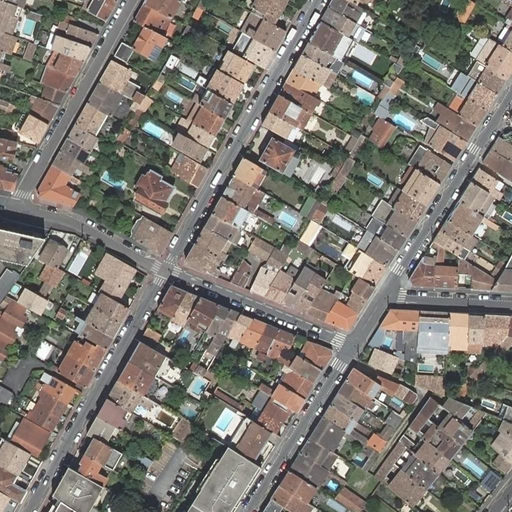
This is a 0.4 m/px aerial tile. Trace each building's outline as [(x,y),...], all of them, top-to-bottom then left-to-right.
[(0,0),(0,31),(2,32),(8,16),(12,17),(16,5),(0,0)] [(106,20),(117,1),(115,0),(90,0),(86,8),(106,20)] [(171,18),(181,0),(180,0),(145,0),(144,3),(171,18)] [(273,24),(286,2),(281,0),(256,0),(252,8),(257,10),(255,14),(273,24)] [(332,0),(328,8),(356,24),(360,26),(365,29),(367,25),(361,22),(368,11),(356,5),(349,0),(348,0),(332,0)] [(464,23),(475,3),(469,0),(464,0),(455,18),(464,23)] [(169,21),(171,18),(144,3),(134,21),(145,27),(158,34),(166,19),(169,21)] [(16,5),(12,17),(14,18),(16,19),(21,7),(16,5)] [(328,8),(320,21),(344,34),(352,39),(360,26),(356,24),(328,8)] [(44,15),(30,10),(28,17),(41,22),(44,15)] [(275,50),(286,31),(273,24),(255,14),(251,12),(241,31),(246,34),(248,35),(275,50)] [(8,16),(2,32),(8,34),(14,18),(12,17),(8,16)] [(64,22),(73,25),(75,20),(66,17),(64,22)] [(73,25),(98,34),(103,26),(77,17),(75,20),(73,25)] [(24,32),(31,34),(35,21),(28,19),(24,32)] [(91,47),(98,34),(73,25),(64,22),(61,21),(56,36),(91,47)] [(320,21),(308,42),(332,55),(344,34),(320,21)] [(511,52),(511,26),(508,23),(505,27),(506,28),(510,30),(503,43),(499,40),(497,39),(496,42),(498,44),(511,52)] [(195,33),(197,29),(188,24),(187,26),(182,34),(188,37),(192,32),(195,33)] [(155,60),(166,38),(158,34),(145,27),(133,48),(122,42),(114,55),(126,62),(134,49),(155,60)] [(510,30),(506,28),(499,40),(503,43),(510,30)] [(18,38),(8,34),(2,32),(0,31),(0,50),(3,51),(12,54),(18,38)] [(52,50),(56,36),(50,33),(45,47),(52,50)] [(265,68),(275,50),(248,35),(238,53),(265,68)] [(84,61),(91,47),(56,36),(52,50),(59,52),(84,61)] [(506,79),(511,69),(511,52),(498,44),(496,42),(493,41),(481,60),(479,58),(477,60),(484,64),(485,65),(506,79)] [(308,42),(301,55),(323,67),(327,69),(329,70),(336,74),(343,62),(341,61),(335,57),(332,55),(308,42)] [(37,63),(43,46),(37,44),(31,61),(37,63)] [(411,54),(414,49),(408,46),(405,51),(411,54)] [(0,68),(1,69),(8,71),(10,66),(0,62),(0,58),(3,51),(0,50),(0,68)] [(221,68),(245,82),(254,65),(228,50),(223,59),(225,60),(221,68)] [(403,67),(407,61),(411,54),(405,51),(397,64),(403,67)] [(75,76),(84,61),(59,52),(57,55),(54,54),(49,63),(51,65),(50,67),(75,76)] [(178,58),(171,54),(165,65),(171,69),(172,70),(178,58)] [(301,55),(293,68),(315,81),(321,84),(328,88),(329,88),(336,74),(329,70),(327,69),(323,67),(301,55)] [(140,104),(145,96),(139,93),(141,88),(127,80),(132,71),(112,60),(99,82),(122,94),(134,101),(140,104)] [(496,94),(506,79),(485,65),(484,64),(477,60),(468,77),(474,80),(478,83),(496,94)] [(66,92),(75,76),(50,67),(47,66),(41,83),(47,85),(66,92)] [(213,93),(232,104),(244,84),(217,69),(213,67),(206,79),(194,72),(190,80),(207,89),(213,93)] [(293,68),(286,82),(311,95),(313,97),(321,84),(315,81),(293,68)] [(166,77),(160,74),(157,79),(163,83),(166,77)] [(487,110),(496,94),(478,83),(474,80),(468,77),(465,75),(463,78),(471,83),(468,89),(459,84),(455,90),(464,96),(465,96),(468,99),(487,110)] [(393,96),(403,80),(397,77),(390,88),(387,92),(393,96)] [(111,116),(122,94),(99,82),(87,103),(107,114),(111,116)] [(286,82),(279,95),(306,110),(311,113),(316,116),(321,108),(318,106),(320,101),(316,98),(313,97),(311,95),(286,82)] [(47,85),(42,99),(59,105),(62,100),(66,92),(47,85)] [(387,92),(390,88),(385,85),(377,97),(383,100),(387,92)] [(224,118),(232,104),(213,93),(207,89),(202,98),(201,99),(198,97),(197,98),(194,97),(192,100),(199,104),(203,106),(224,118)] [(464,96),(455,90),(445,107),(448,109),(457,96),(463,99),(465,96),(464,96)] [(385,109),(393,96),(387,92),(383,100),(380,105),(379,105),(374,113),(380,117),(384,120),(390,111),(385,109)] [(48,125),(59,105),(42,99),(32,95),(23,111),(27,113),(29,114),(48,125)] [(279,95),(269,111),(296,127),(297,127),(300,129),(301,130),(311,113),(306,110),(279,95)] [(152,99),(146,96),(145,96),(140,104),(146,108),(152,99)] [(476,126),(487,110),(468,99),(465,96),(463,99),(457,96),(448,109),(458,115),(476,126)] [(0,108),(7,110),(9,103),(4,101),(0,99),(0,108)] [(18,108),(9,103),(7,110),(6,111),(14,115),(18,108)] [(87,103),(75,125),(95,136),(107,114),(87,103)] [(467,142),(476,126),(458,115),(448,109),(445,107),(439,103),(435,109),(442,114),(436,123),(438,124),(467,142)] [(215,136),(224,118),(203,106),(202,110),(206,112),(201,120),(197,118),(194,124),(215,136)] [(140,118),(144,112),(137,108),(133,114),(140,118)] [(206,112),(202,110),(197,118),(201,120),(206,112)] [(269,111),(262,124),(275,132),(286,138),(293,142),(300,129),(297,127),(296,127),(269,111)] [(38,142),(48,125),(29,114),(27,113),(26,116),(18,131),(38,142)] [(18,131),(26,116),(23,114),(15,129),(18,131)] [(134,127),(140,118),(133,114),(127,123),(134,127)] [(454,161),(467,142),(438,124),(436,123),(427,117),(420,120),(431,128),(426,143),(454,161)] [(207,148),(215,136),(194,124),(189,121),(187,120),(183,118),(176,130),(180,133),(186,136),(190,138),(207,148)] [(67,138),(90,151),(98,138),(95,136),(75,125),(67,138)] [(116,139),(121,143),(130,132),(124,127),(116,139)] [(0,129),(0,138),(8,140),(12,131),(0,128),(0,129)] [(355,130),(352,136),(355,137),(358,140),(361,135),(362,134),(355,130)] [(286,138),(275,132),(272,138),(259,160),(290,177),(294,170),(297,166),(301,158),(298,157),(300,154),(282,144),(286,138)] [(200,161),(207,148),(190,138),(186,136),(180,133),(173,146),(178,149),(182,151),(200,161)] [(352,160),(366,137),(361,135),(358,140),(349,156),(348,157),(352,160)] [(349,156),(358,140),(355,137),(344,154),(349,156)] [(499,137),(491,149),(511,162),(511,145),(499,137)] [(24,168),(27,162),(13,157),(16,142),(8,140),(0,138),(0,156),(12,160),(13,163),(24,168)] [(92,156),(101,161),(103,158),(90,151),(67,138),(60,151),(77,160),(82,163),(87,155),(92,157),(92,156)] [(440,184),(452,165),(423,147),(421,146),(409,165),(411,166),(412,167),(416,169),(440,184)] [(511,162),(491,149),(483,162),(511,180),(511,162)] [(76,178),(78,179),(80,176),(76,174),(80,167),(87,171),(89,167),(82,163),(77,160),(60,151),(52,164),(76,178)] [(198,187),(208,169),(185,156),(181,163),(177,161),(171,172),(175,174),(198,187)] [(15,179),(15,178),(14,174),(5,172),(6,170),(2,169),(3,165),(5,158),(0,157),(0,187),(12,190),(14,185),(15,179)] [(354,161),(352,160),(348,157),(346,161),(341,169),(339,172),(345,176),(354,161)] [(243,158),(233,175),(256,188),(257,189),(259,185),(253,182),(259,172),(265,175),(267,171),(243,158)] [(341,169),(346,161),(341,158),(336,166),(341,169)] [(86,186),(87,184),(85,183),(78,179),(76,178),(52,164),(37,192),(38,197),(73,206),(80,195),(64,185),(67,179),(73,182),(75,180),(86,186)] [(335,178),(339,172),(341,169),(336,166),(335,166),(330,175),(335,178)] [(427,206),(440,184),(416,169),(412,167),(403,181),(407,184),(403,191),(427,206)] [(479,168),(471,182),(495,197),(498,199),(502,193),(493,187),(497,180),(479,168)] [(136,199),(161,213),(167,202),(166,201),(173,188),(160,180),(162,176),(150,170),(148,173),(145,177),(142,175),(136,186),(139,188),(136,193),(139,194),(136,199)] [(253,182),(259,185),(265,175),(259,172),(253,182)] [(346,177),(345,176),(339,172),(335,178),(329,189),(336,193),(346,177)] [(233,175),(227,186),(250,199),(259,204),(264,193),(257,189),(256,188),(233,175)] [(471,182),(459,201),(483,216),(491,204),(495,197),(471,182)] [(227,186),(221,196),(244,209),(247,211),(253,214),(267,222),(269,217),(255,210),(259,204),(250,199),(227,186)] [(417,221),(427,206),(403,191),(399,188),(389,204),(393,207),(394,207),(417,221)] [(221,196),(212,213),(234,225),(243,230),(246,223),(242,221),(247,211),(244,209),(221,196)] [(309,196),(299,213),(308,218),(311,220),(311,219),(311,218),(314,214),(314,213),(318,207),(320,204),(321,202),(309,196)] [(406,237),(417,221),(394,207),(393,207),(389,204),(382,199),(372,215),(373,216),(383,222),(386,224),(406,237)] [(459,201),(447,220),(471,235),(483,216),(459,201)] [(327,209),(320,204),(318,207),(314,213),(314,214),(311,218),(319,223),(322,218),(327,209)] [(491,204),(483,216),(486,218),(487,218),(489,215),(495,206),(491,204)] [(212,213),(205,226),(228,240),(235,244),(241,235),(231,230),(234,225),(212,213)] [(487,218),(495,224),(497,221),(489,215),(487,218)] [(160,254),(172,232),(143,216),(141,218),(137,220),(132,230),(133,234),(131,237),(160,254)] [(398,250),(406,237),(386,224),(383,222),(373,216),(364,229),(371,233),(375,235),(377,236),(398,250)] [(494,230),(497,225),(495,224),(487,218),(486,218),(484,223),(494,230)] [(470,251),(477,239),(471,235),(447,220),(440,230),(468,248),(467,249),(470,251)] [(303,221),(300,227),(305,230),(307,227),(308,224),(305,222),(303,221)] [(205,226),(195,243),(220,258),(224,260),(227,254),(222,251),(228,240),(205,226)] [(305,230),(301,235),(308,239),(313,231),(307,227),(305,230)] [(36,251),(45,238),(0,228),(0,258),(27,265),(34,255),(36,251)] [(454,254),(458,256),(461,258),(467,249),(468,248),(440,230),(433,241),(439,245),(454,254)] [(388,267),(398,250),(377,236),(375,235),(371,233),(361,250),(362,251),(366,253),(388,267)] [(256,237),(249,250),(255,253),(259,247),(262,241),(256,237)] [(42,254),(36,251),(34,255),(49,264),(56,268),(67,249),(50,240),(42,254)] [(314,250),(298,240),(294,247),(310,257),(312,253),(314,250)] [(269,245),(262,241),(259,247),(255,253),(262,257),(269,245)] [(430,246),(438,250),(439,245),(433,241),(430,246)] [(220,258),(195,243),(185,260),(185,264),(216,277),(219,272),(219,270),(214,268),(220,258)] [(280,251),(288,256),(293,249),(284,244),(280,251)] [(269,260),(275,249),(269,245),(262,257),(269,260)] [(280,269),(288,256),(280,251),(275,249),(269,260),(267,263),(266,264),(280,269)] [(325,257),(314,250),(312,253),(323,261),(323,260),(325,257)] [(375,287),(388,267),(366,253),(362,251),(360,255),(363,257),(355,270),(352,268),(351,268),(350,267),(348,271),(353,274),(358,277),(375,287)] [(100,293),(101,293),(118,302),(130,282),(131,280),(136,270),(107,253),(102,262),(101,265),(95,274),(107,281),(100,293)] [(434,287),(456,288),(457,274),(458,256),(454,254),(453,267),(440,266),(441,257),(437,256),(435,264),(434,287)] [(491,290),(511,291),(511,254),(510,259),(506,257),(503,261),(507,264),(507,265),(505,269),(503,271),(497,280),(491,290)] [(363,257),(360,255),(359,255),(352,268),(355,270),(363,257)] [(411,286),(434,287),(435,264),(437,256),(434,255),(433,259),(423,257),(408,280),(411,286)] [(471,289),(491,290),(497,280),(491,276),(461,258),(458,256),(457,274),(474,275),(474,279),(472,279),(471,289)] [(328,258),(326,262),(334,267),(336,264),(328,258)] [(243,261),(238,268),(236,272),(243,275),(245,271),(249,267),(245,262),(243,261)] [(497,266),(503,271),(505,269),(507,265),(501,261),(497,266)] [(322,262),(317,270),(321,273),(327,265),(322,262)] [(301,271),(312,278),(312,277),(315,274),(317,270),(306,263),(304,267),(301,271)] [(53,284),(55,286),(63,272),(56,268),(49,264),(41,278),(46,280),(53,284)] [(261,267),(250,290),(264,296),(280,269),(266,264),(261,267)] [(238,268),(233,265),(231,270),(235,273),(230,283),(237,285),(244,288),(247,283),(249,277),(250,276),(245,271),(243,275),(236,272),(238,268)] [(491,276),(497,280),(503,271),(497,266),(491,276)] [(286,273),(280,269),(264,296),(281,303),(296,279),(299,274),(290,268),(286,273)] [(0,303),(6,295),(15,282),(20,275),(14,270),(12,273),(7,269),(0,278),(0,303)] [(293,308),(305,312),(321,286),(324,282),(325,280),(323,279),(325,276),(321,273),(317,270),(315,274),(312,277),(312,278),(293,308)] [(281,303),(293,308),(312,278),(301,271),(299,274),(296,279),(281,303)] [(351,290),(355,292),(367,300),(375,287),(358,277),(357,280),(351,290)] [(46,280),(38,294),(45,298),(53,284),(46,280)] [(334,294),(336,290),(324,282),(321,286),(334,294)] [(158,308),(172,317),(186,291),(172,285),(171,286),(158,308)] [(305,312),(324,321),(337,300),(341,293),(336,290),(334,294),(321,286),(305,312)] [(186,291),(172,317),(171,318),(171,319),(184,326),(185,324),(187,320),(200,297),(186,291)] [(41,311),(47,300),(45,298),(38,294),(33,292),(25,306),(27,307),(31,310),(39,314),(41,311)] [(351,299),(363,306),(367,300),(355,292),(353,296),(349,294),(347,297),(351,299)] [(101,293),(92,307),(120,324),(129,308),(118,302),(101,293)] [(69,294),(66,298),(72,302),(75,298),(69,294)] [(12,299),(6,295),(0,303),(0,305),(6,310),(12,299)] [(210,301),(200,297),(187,320),(189,322),(192,323),(191,326),(190,327),(197,332),(200,328),(205,331),(220,305),(210,301)] [(337,300),(324,321),(348,330),(358,313),(363,306),(351,299),(347,297),(350,300),(346,306),(337,300)] [(0,358),(2,360),(7,351),(3,349),(7,341),(11,344),(17,335),(12,332),(17,325),(21,327),(26,318),(22,315),(27,307),(25,306),(16,301),(12,299),(6,310),(4,313),(0,311),(0,319),(1,319),(0,320),(0,358)] [(230,309),(220,305),(205,331),(208,332),(210,334),(208,337),(207,339),(209,339),(207,342),(210,343),(214,336),(230,309)] [(31,310),(27,307),(22,315),(26,318),(31,310)] [(67,311),(60,307),(56,316),(57,316),(62,319),(67,311)] [(120,324),(92,307),(84,321),(113,337),(120,324)] [(240,313),(230,309),(214,336),(210,343),(211,344),(207,350),(216,354),(227,336),(240,313)] [(390,309),(379,327),(382,329),(392,330),(409,331),(408,342),(406,341),(404,360),(405,360),(416,364),(417,355),(417,350),(419,311),(390,309)] [(419,311),(417,350),(447,352),(449,313),(419,311)] [(253,318),(240,313),(227,336),(233,339),(230,346),(235,349),(239,341),(253,318)] [(469,314),(449,313),(447,352),(450,352),(451,348),(464,349),(464,353),(466,353),(466,352),(469,314)] [(483,314),(469,314),(466,352),(480,353),(481,346),(482,342),(483,314)] [(509,316),(483,314),(482,342),(485,342),(485,344),(498,345),(507,336),(509,316)] [(113,337),(84,321),(76,316),(74,319),(80,322),(75,331),(97,343),(106,348),(113,337)] [(266,323),(253,318),(239,341),(253,348),(266,323)] [(80,322),(74,319),(69,328),(75,331),(80,322)] [(280,329),(266,323),(253,348),(260,351),(256,359),(262,362),(265,356),(280,329)] [(17,335),(21,327),(17,325),(12,332),(17,335)] [(144,334),(158,342),(162,335),(147,327),(144,334)] [(295,335),(280,329),(265,356),(268,357),(269,354),(277,358),(279,355),(282,348),(285,350),(289,348),(295,335)] [(140,340),(154,348),(158,342),(144,334),(140,340)] [(105,352),(106,348),(97,343),(95,346),(86,341),(78,336),(75,341),(58,372),(85,387),(91,377),(99,362),(105,352)] [(511,336),(507,336),(498,345),(496,347),(503,349),(507,350),(511,342),(511,336)] [(171,359),(167,356),(154,348),(140,340),(136,347),(140,350),(137,355),(133,353),(129,360),(162,380),(172,386),(181,369),(176,366),(171,367),(169,362),(171,359)] [(331,350),(308,341),(303,350),(306,352),(303,359),(323,370),(332,355),(331,350)] [(496,347),(486,357),(493,360),(503,349),(496,347)] [(378,349),(371,365),(391,374),(396,360),(399,363),(403,364),(405,360),(404,360),(378,349)] [(279,355),(277,358),(276,360),(284,365),(314,383),(323,370),(303,359),(297,356),(293,363),(279,355)] [(486,357),(477,367),(469,376),(476,379),(493,360),(486,357)] [(142,395),(147,398),(149,395),(155,393),(156,398),(162,401),(172,386),(162,380),(129,360),(124,368),(129,371),(126,376),(121,373),(117,381),(142,395)] [(190,361),(186,368),(194,372),(197,365),(190,361)] [(197,365),(194,372),(202,377),(206,371),(197,365)] [(286,373),(279,385),(304,399),(314,383),(284,365),(281,370),(286,373)] [(477,367),(465,366),(465,381),(469,376),(477,367)] [(375,382),(354,367),(346,380),(373,398),(380,387),(393,395),(394,394),(399,385),(378,376),(375,382)] [(206,371),(202,377),(210,382),(214,384),(218,378),(206,371)] [(27,417),(51,431),(75,389),(53,376),(49,384),(46,383),(45,386),(39,382),(37,386),(35,389),(41,392),(39,395),(42,396),(32,413),(30,411),(29,414),(23,410),(21,414),(27,417)] [(445,377),(416,376),(415,384),(434,392),(444,395),(445,377)] [(469,376),(465,381),(458,388),(465,390),(468,391),(476,379),(469,376)] [(202,395),(207,384),(197,379),(192,391),(202,395)] [(346,380),(338,392),(365,410),(367,407),(371,409),(375,403),(371,400),(373,398),(346,380)] [(147,398),(142,395),(117,381),(107,398),(125,409),(131,413),(132,413),(138,400),(150,407),(153,402),(147,398)] [(214,384),(210,382),(204,391),(211,395),(215,397),(235,410),(238,404),(215,390),(218,387),(214,384)] [(0,401),(6,405),(9,400),(14,393),(0,385),(0,401)] [(260,385),(258,388),(262,391),(274,398),(282,403),(290,408),(296,412),(304,399),(279,385),(274,393),(260,385)] [(399,385),(394,394),(411,406),(417,398),(415,394),(409,390),(399,385)] [(458,388),(450,398),(461,402),(465,390),(458,388)] [(262,411),(282,423),(288,412),(290,408),(282,403),(274,398),(262,391),(259,395),(263,397),(256,407),(262,411)] [(338,392),(330,404),(357,422),(365,410),(338,392)] [(439,404),(430,397),(419,412),(428,419),(439,404)] [(115,427),(121,430),(125,423),(126,421),(131,413),(125,409),(107,398),(97,416),(115,427)] [(461,402),(450,398),(448,400),(442,407),(446,410),(450,413),(460,421),(466,426),(472,418),(479,410),(472,407),(461,402)] [(243,408),(238,404),(235,410),(241,413),(243,408)] [(330,404),(322,417),(345,431),(349,433),(378,452),(386,441),(379,436),(378,436),(376,439),(373,436),(370,441),(354,431),(354,430),(352,429),(357,422),(330,404)] [(511,407),(507,405),(502,419),(504,420),(509,422),(511,423),(511,407)] [(256,422),(272,432),(275,434),(282,423),(262,411),(256,407),(254,406),(253,409),(253,410),(249,417),(256,422)] [(393,410),(384,422),(395,429),(403,417),(393,410)] [(479,422),(487,413),(479,410),(472,418),(479,422)] [(450,459),(461,445),(439,427),(431,421),(428,424),(431,426),(425,434),(419,429),(428,419),(419,412),(409,427),(422,437),(426,440),(450,459)] [(461,445),(472,431),(466,426),(460,421),(450,413),(439,427),(461,445)] [(245,415),(226,445),(253,462),(272,432),(256,422),(249,417),(245,415)] [(97,416),(87,434),(94,437),(106,444),(115,427),(97,416)] [(179,423),(170,435),(177,440),(178,438),(181,441),(184,436),(188,439),(196,426),(194,425),(191,423),(182,417),(181,418),(179,423)] [(358,465),(366,471),(378,452),(349,433),(345,431),(322,417),(310,437),(332,451),(343,434),(363,447),(368,450),(358,465)] [(50,433),(24,418),(11,441),(37,456),(50,433)] [(472,431),(479,422),(472,418),(466,426),(472,431)] [(428,424),(431,421),(428,419),(419,429),(425,434),(431,426),(428,424)] [(511,437),(511,423),(509,422),(504,420),(499,430),(500,432),(504,435),(506,433),(511,437)] [(379,436),(386,441),(391,433),(385,429),(379,436)] [(511,463),(511,437),(506,433),(504,435),(500,432),(490,445),(491,446),(502,455),(511,463)] [(438,474),(450,459),(426,440),(422,437),(416,445),(403,435),(399,440),(415,454),(425,463),(438,474)] [(94,437),(84,454),(102,464),(103,464),(106,466),(107,467),(109,468),(112,470),(114,471),(123,455),(116,450),(112,448),(106,444),(94,437)] [(310,437),(300,452),(327,470),(337,455),(332,451),(310,437)] [(30,453),(6,440),(0,451),(0,465),(17,475),(30,453)] [(426,489),(438,474),(425,463),(415,454),(399,440),(387,458),(394,464),(403,453),(410,460),(402,470),(426,489)] [(232,511),(235,509),(240,500),(238,498),(238,497),(235,495),(239,488),(242,491),(243,490),(246,492),(261,467),(253,462),(226,445),(219,441),(173,511),(232,511)] [(352,465),(356,467),(358,465),(368,450),(363,447),(352,465)] [(300,452),(288,470),(316,488),(317,488),(326,475),(325,474),(327,470),(300,452)] [(394,464),(402,470),(410,460),(403,453),(394,464)] [(82,464),(77,472),(92,480),(103,487),(106,481),(103,479),(104,476),(109,468),(107,467),(106,466),(103,464),(102,464),(84,454),(79,463),(82,464)] [(139,454),(136,459),(149,467),(151,465),(152,462),(139,454)] [(509,471),(511,467),(511,463),(502,455),(497,461),(509,471)] [(346,476),(352,467),(339,458),(332,467),(346,476)] [(413,506),(426,489),(402,470),(394,464),(387,458),(374,476),(382,482),(413,506)] [(17,475),(0,465),(0,491),(9,496),(20,502),(26,491),(17,486),(13,483),(15,479),(17,475)] [(78,511),(88,511),(93,505),(104,487),(103,487),(92,480),(77,472),(68,467),(67,469),(68,472),(67,475),(69,476),(66,481),(64,480),(61,481),(60,482),(52,495),(60,501),(78,511)] [(67,469),(61,481),(64,480),(66,481),(69,476),(67,475),(68,472),(67,469)] [(288,470),(279,485),(307,502),(316,488),(288,470)] [(491,491),(502,479),(491,470),(481,483),(491,491)] [(346,482),(332,473),(329,477),(344,486),(346,482)] [(279,485),(271,498),(289,510),(291,511),(308,511),(313,506),(307,502),(279,485)] [(355,495),(343,487),(334,499),(346,507),(355,495)] [(240,500),(246,492),(243,490),(242,491),(239,488),(235,495),(238,497),(238,498),(240,500)] [(0,511),(9,496),(0,491),(0,511)] [(366,503),(355,495),(346,507),(355,511),(360,511),(365,505),(366,503)] [(78,511),(60,501),(54,511),(78,511)]
